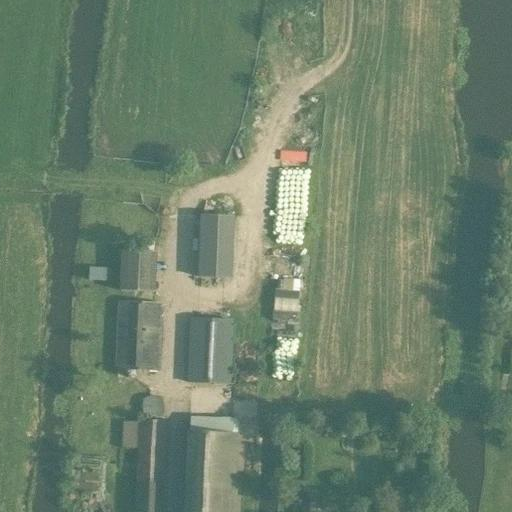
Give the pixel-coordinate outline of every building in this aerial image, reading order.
[(153,293),(155,253),(121,252),(119,291),(153,293)] [(159,371),(163,304),(118,302),(114,369),(159,371)] [(190,319),(188,383),(229,384),(231,320),(190,319)] [(186,432),(183,511),(234,511),(238,420),(191,418),(190,432),(186,432)] [(124,421),(123,446),(137,446),(133,511),(159,511),(165,421),(139,420),(139,422),(124,421)] [(316,511),(317,503),(303,503),(302,511),(316,511)]
